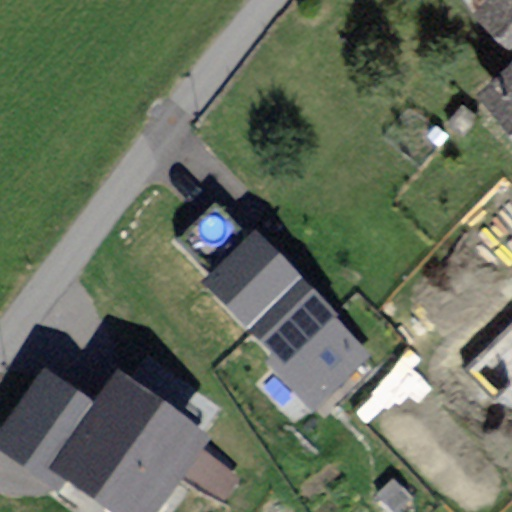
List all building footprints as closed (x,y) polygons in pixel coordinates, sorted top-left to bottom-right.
[(511,49),(511,0),(442,0),(503,57),(511,49)] [(511,57),(460,106),(511,161),(511,57)] [(217,196),(172,236),(201,269),(246,228),(217,196)] [(316,403),(378,348),(262,220),(200,275),(316,403)] [(170,511),(216,451),(137,393),(77,472),(130,511),(170,511)]
